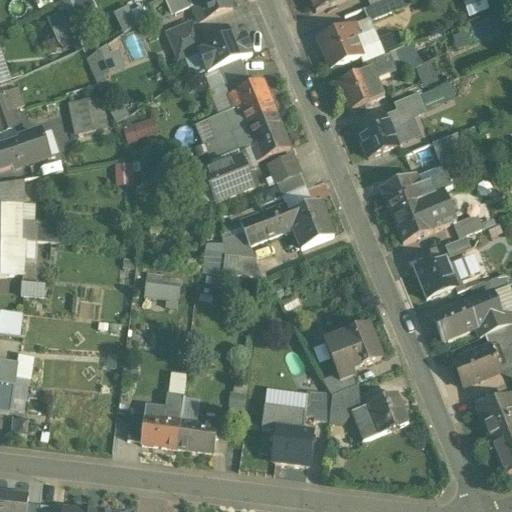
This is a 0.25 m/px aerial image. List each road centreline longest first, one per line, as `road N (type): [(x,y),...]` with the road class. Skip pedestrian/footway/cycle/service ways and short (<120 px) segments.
road 1 (residential): [(272,0),(481,511)]
road 2 (residential): [(409,511),(0,460)]
